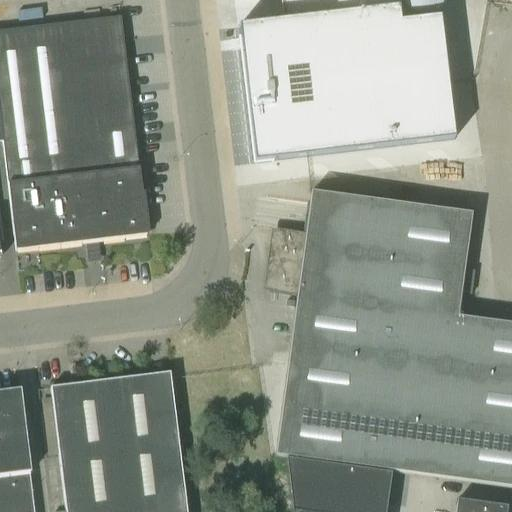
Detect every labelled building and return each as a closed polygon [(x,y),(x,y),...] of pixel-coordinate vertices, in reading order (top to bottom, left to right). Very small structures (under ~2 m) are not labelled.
[(334,0),(336,15),(236,27),(253,165),(453,142),(437,5),(399,9),(397,0),(334,0)] [(146,237),(120,17),(0,32),(0,140),(1,140),(15,252),(146,237)] [(276,231),(268,293),(296,297),(274,457),(511,489),(511,326),(456,319),(470,216),(310,194),(304,235),(276,231)] [(168,375),(49,389),(64,511),(185,511),(169,380),(168,375)] [(31,511),(17,393),(0,394),(0,511),(31,511)] [(284,461),(289,511),(383,511),(389,476),(284,461)] [(505,511),(505,509),(457,503),(455,511),(505,511)]
